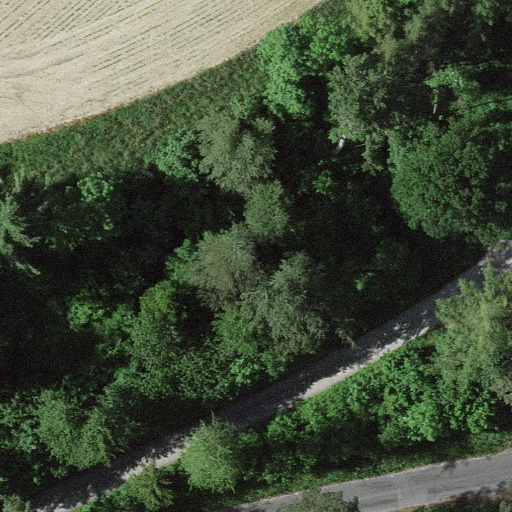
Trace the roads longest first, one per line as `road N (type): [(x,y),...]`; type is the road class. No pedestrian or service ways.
road 1 (track): [(23,511),(245,408),(511,252)]
road 2 (tertiary): [(293,511),(511,468)]
